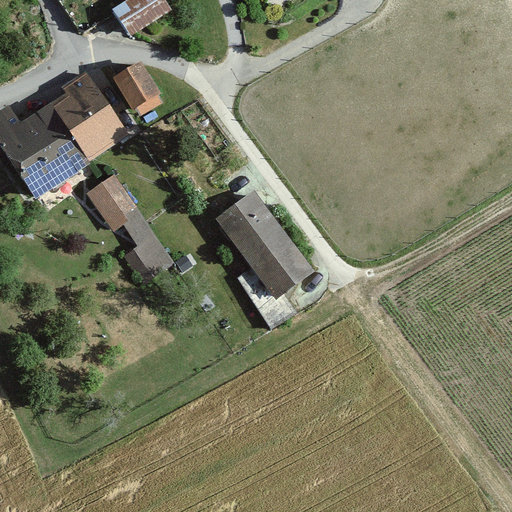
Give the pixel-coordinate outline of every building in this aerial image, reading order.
[(138,0),(118,13),(136,42),(159,28),(160,29),(180,15),(170,0),(138,0)] [(120,83),(138,114),(165,98),(146,67),(120,83)] [(56,109),(96,168),(136,142),(92,77),(72,89),(77,96),(56,109)] [(43,205),(96,168),(56,109),(28,128),(15,108),(0,118),(0,142),(22,173),(43,205)] [(148,289),(162,279),(163,279),(180,267),(118,178),(101,190),(102,191),(93,197),(119,236),(128,229),(143,250),(128,260),(148,289)] [(319,275),(261,198),(226,224),(284,301),(319,275)]
